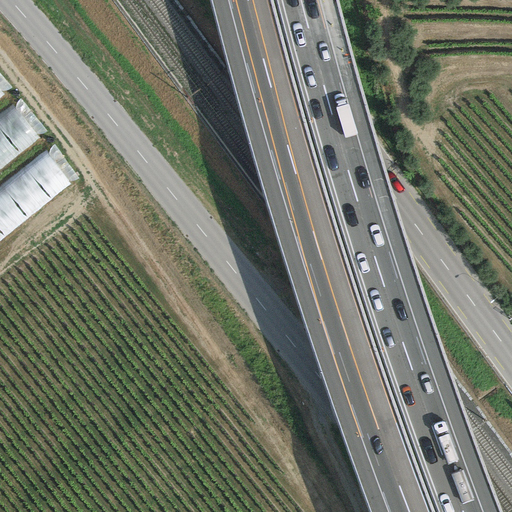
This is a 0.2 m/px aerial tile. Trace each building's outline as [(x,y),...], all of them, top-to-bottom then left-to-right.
[(12,114),(0,124),(0,176),(38,147),(12,114)] [(46,159),(0,195),(0,248),(72,192),(46,159)] [(74,208),(0,266),(0,317),(99,240),(74,208)] [(109,253),(0,338),(0,390),(134,285),(109,253)] [(138,299),(0,407),(0,460),(164,331),(138,299)] [(171,342),(0,476),(0,511),(21,511),(197,374),(171,342)]
